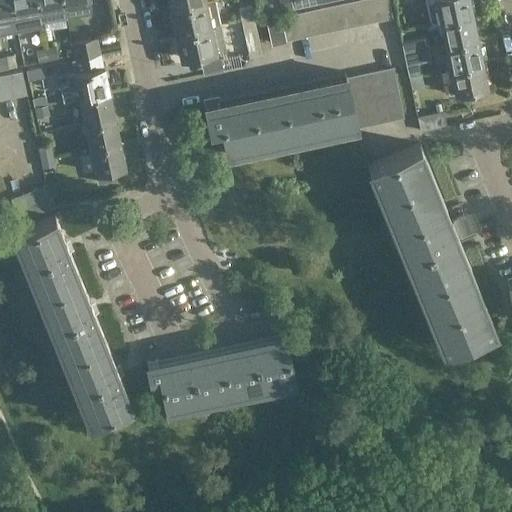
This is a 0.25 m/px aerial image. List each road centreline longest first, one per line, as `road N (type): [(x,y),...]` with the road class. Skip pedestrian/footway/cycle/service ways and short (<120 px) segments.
road 1 (residential): [(163,181),(117,228),(168,342),(235,327)]
road 2 (residential): [(163,181),(129,0)]
road 3 (residential): [(235,327),(163,181)]
road 4 (residential): [(511,226),(480,139),(511,119)]
